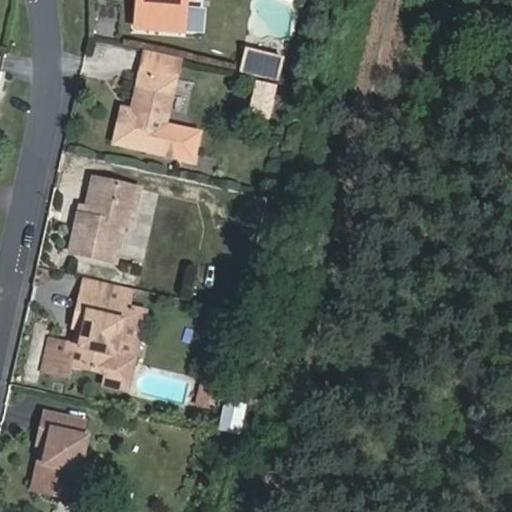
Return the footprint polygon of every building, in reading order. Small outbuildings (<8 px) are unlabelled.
[(139,0),(137,31),(146,32),(149,0),(139,0)] [(149,0),(146,32),(184,36),(187,0),(149,0)] [(246,51),(240,75),(275,84),(281,59),(246,51)] [(143,77),(177,86),(182,65),(148,57),(143,77)] [(143,77),(134,114),(123,111),(115,146),(193,165),(199,138),(166,130),(177,86),(143,77)] [(84,222),(76,220),(69,254),(116,265),(125,227),(130,229),(138,191),(93,180),(86,213),(84,222)] [(78,211),(76,220),(84,222),(86,213),(78,211)] [(132,290),(84,278),(80,296),(120,306),(128,307),(132,290)] [(117,320),(120,306),(80,296),(76,312),(90,316),(82,347),(74,345),(74,346),(50,340),(42,371),(69,378),(72,366),(107,375),(104,387),(127,393),(135,361),(113,356),(122,322),(117,320)] [(128,307),(120,306),(117,320),(122,322),(113,356),(135,361),(148,312),(128,307)] [(226,330),(230,310),(208,306),(204,327),(226,330)] [(82,347),(90,316),(76,312),(71,331),(77,333),(74,345),(82,347)] [(203,367),(197,407),(217,409),(222,369),(203,367)] [(220,434),(243,436),(245,407),(222,406),(220,434)] [(49,468),(43,493),(76,501),(83,473),(80,473),(88,440),(83,438),(86,424),(46,414),(42,432),(53,435),(45,466),(49,468)] [(32,491),(43,493),(49,468),(45,466),(53,435),(42,432),(38,446),(42,448),(32,491)]
